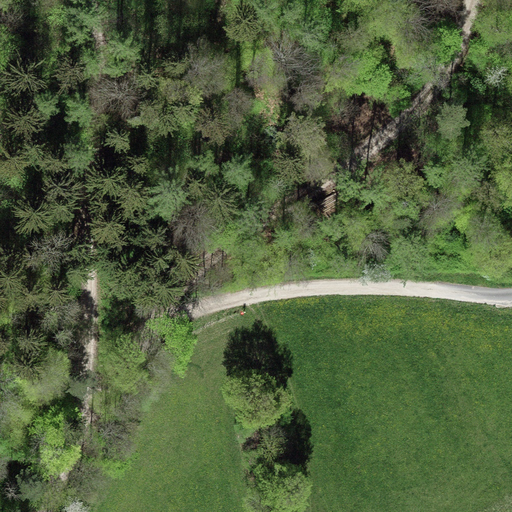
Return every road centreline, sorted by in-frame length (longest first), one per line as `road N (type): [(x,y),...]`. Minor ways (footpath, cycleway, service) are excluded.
road 1 (unclassified): [(38,511),(74,424),(88,296),(88,161),(100,95),(87,0)]
road 2 (track): [(511,297),(361,284),(260,289),(210,301),(161,317),(74,424)]
road 3 (track): [(161,317),(205,259),(367,152),(418,106),(448,67),(472,0)]
